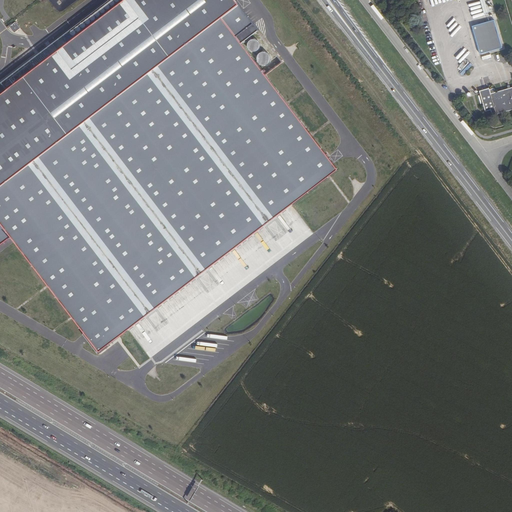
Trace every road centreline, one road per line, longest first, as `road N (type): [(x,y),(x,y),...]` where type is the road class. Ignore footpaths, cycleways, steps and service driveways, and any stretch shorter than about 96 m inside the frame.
road 1 (primary): [(323,0),(511,245)]
road 2 (primary): [(511,233),(337,0)]
road 3 (motorway): [(219,511),(0,379)]
road 4 (motorway): [(0,401),(182,511)]
road 5 (unclassified): [(480,153),(363,0)]
